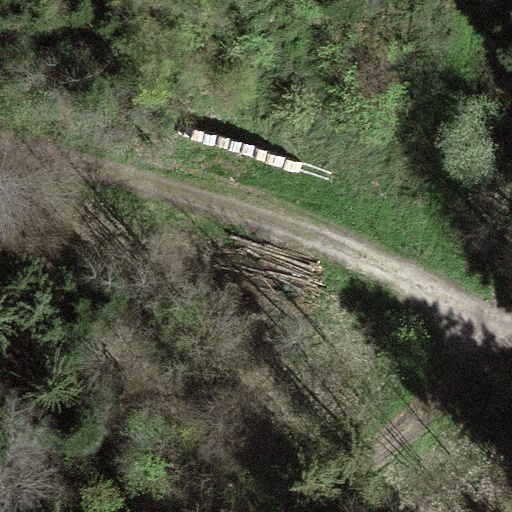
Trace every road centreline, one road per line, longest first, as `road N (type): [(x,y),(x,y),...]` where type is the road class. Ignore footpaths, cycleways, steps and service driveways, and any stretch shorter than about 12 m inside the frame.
road 1 (track): [(0,148),(254,213),(511,326)]
road 2 (track): [(418,280),(472,0)]
road 3 (track): [(291,511),(511,343)]
